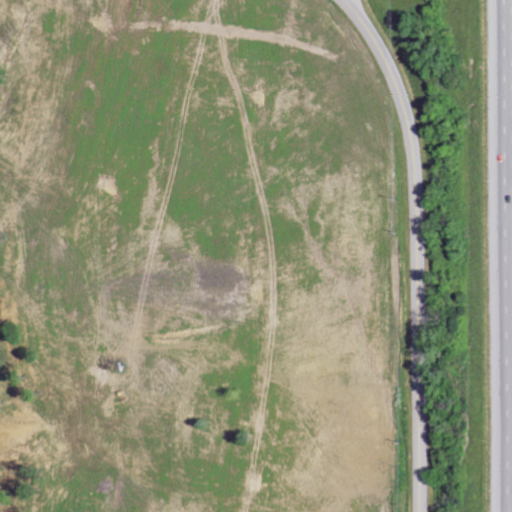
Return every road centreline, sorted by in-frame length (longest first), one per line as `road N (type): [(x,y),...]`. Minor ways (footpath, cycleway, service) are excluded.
road 1 (residential): [(420,511),(414,152),(383,54),(343,0)]
road 2 (motorway): [(497,0),(502,511)]
